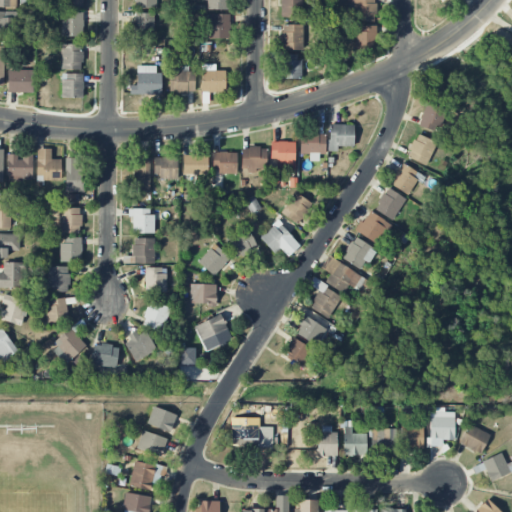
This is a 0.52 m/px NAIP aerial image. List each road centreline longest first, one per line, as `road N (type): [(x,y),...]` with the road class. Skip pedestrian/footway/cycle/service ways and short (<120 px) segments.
road 1 (residential): [(399,67),(232,121),(79,131),(0,120)]
road 2 (residential): [(399,67),(400,108),(378,154),(231,381)]
road 3 (residential): [(111,0),(108,304)]
road 4 (residential): [(190,465),(263,482),(452,484)]
